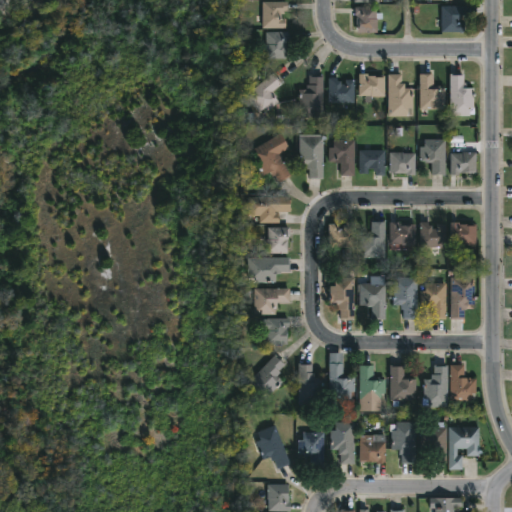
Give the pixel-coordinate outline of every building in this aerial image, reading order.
[(282,13),(282,18),(287,18),(287,28),(263,28),(263,1),(288,1),(288,10),(285,10),(285,13),(282,13)] [(461,15),(461,22),(465,22),(465,32),(443,32),(443,5),(468,5),(468,15),(461,15)] [(377,7),(377,13),(383,13),(383,20),(378,20),(378,31),(357,31),(356,7),(377,7)] [(288,59),(267,59),(266,32),(289,32),(289,41),(288,41),(288,59)] [(281,101),(270,110),(267,106),(261,111),(248,95),(275,72),(283,83),(273,91),(281,101)] [(464,72),(464,82),(467,82),(467,86),(474,86),(474,106),(470,106),(470,114),(451,114),(451,72),(464,72)] [(370,73),(370,75),(386,75),(386,96),(373,96),(373,103),(366,103),(366,95),(361,95),(361,73),(370,73)] [(402,74),(402,82),(405,82),(405,88),(413,88),(413,108),(408,108),(408,116),(389,116),(389,73),(402,74)] [(434,73),(434,88),(447,87),(447,101),(443,102),(443,109),(421,109),(421,73),(434,73)] [(325,75),(325,117),(305,117),(305,109),(300,109),(301,89),(308,89),(308,85),(311,85),(311,75),(325,75)] [(339,77),(339,80),(342,80),(342,83),(347,83),(347,79),(356,79),(356,102),(330,102),(330,77),(339,77)] [(278,154),(290,174),(278,181),(274,175),(271,176),(268,171),(262,174),(253,158),(256,156),(252,149),(279,133),(288,148),(278,154)] [(325,134),(325,178),(310,178),(310,169),(307,169),(307,167),(299,167),(299,134),(325,134)] [(446,139),(446,174),(432,174),(432,162),(420,162),(420,146),(424,146),(424,139),(446,139)] [(354,140),(354,176),(340,176),(340,162),(328,161),(328,147),(332,147),(332,140),(354,140)] [(384,150),(384,175),(375,175),(375,171),(372,171),(372,168),(367,168),(367,173),(358,173),(358,150),(384,150)] [(402,152),(414,153),(414,174),(406,174),(406,173),(388,173),(388,152),(402,152)] [(452,175),(452,153),(477,152),(477,173),(461,172),(460,175),(452,175)] [(274,211),(274,212),(278,212),(278,223),(259,223),(259,216),(247,216),(247,197),(289,197),(289,211),(274,211)] [(355,221),(355,247),(327,247),(327,224),(337,224),(337,228),(342,228),(342,225),(345,225),(345,221),(355,221)] [(458,221),(458,223),(475,224),(475,245),(448,245),(449,221),(458,221)] [(384,222),(384,258),(362,258),(362,250),(358,250),(359,236),(369,236),(369,222),(384,222)] [(397,222),(397,223),(399,223),(399,225),(414,225),(414,245),(388,244),(388,222),(397,222)] [(427,222),(427,225),(430,225),(430,228),(435,228),(435,223),(444,223),(444,247),(418,247),(418,222),(427,222)] [(288,254),(268,254),(269,227),(290,227),(290,237),(288,237),(288,254)] [(278,274),(278,282),(259,282),(259,278),(250,278),(250,258),(291,257),(292,271),(283,271),(283,274),(278,274)] [(468,276),(468,285),(473,285),(473,304),(465,304),(465,318),(449,319),(449,277),(468,276)] [(354,277),(355,319),(341,319),(341,310),(338,310),(338,304),(330,305),(330,286),(335,285),(335,278),(354,277)] [(386,277),(387,319),(374,319),(374,307),(361,307),(361,292),(366,291),(366,284),(372,284),(372,277),(386,277)] [(418,278),(418,319),(404,319),(404,310),(394,310),(394,286),(399,286),(399,278),(418,278)] [(447,283),(447,319),(433,320),(433,306),(420,306),(420,291),(426,291),(426,284),(447,283)] [(279,304),(279,315),(263,315),(263,309),(256,310),(256,289),(292,288),(292,302),(279,303),(279,304)] [(291,326),(291,337),(289,337),(289,342),(269,342),(269,329),(263,329),(263,317),(291,317),(291,326)] [(345,354),(345,377),(357,378),(357,400),(342,401),(342,397),(332,397),(332,354),(345,354)] [(291,379),(269,402),(250,384),(278,355),(288,364),(282,370),(291,379)] [(311,364),(311,373),(314,373),(314,377),(322,377),(322,405),(298,405),(298,363),(311,364)] [(375,365),(375,377),(381,377),(381,379),(387,379),(387,393),(382,394),(382,410),(361,411),(361,365),(375,365)] [(405,365),(405,377),(417,378),(417,393),(415,393),(415,400),(400,400),(400,407),(393,407),(393,400),(391,400),(391,365),(405,365)] [(446,365),(446,401),(443,401),(443,405),(427,405),(427,399),(422,399),(422,379),(429,379),(429,375),(432,375),(432,365),(446,365)] [(465,365),(465,377),(477,379),(476,398),(474,398),(474,401),(451,400),(451,365),(465,365)] [(354,422),(354,464),(340,464),(340,455),(337,455),(337,450),(330,450),(330,431),(334,431),(334,422),(354,422)] [(416,422),(416,464),(402,464),(402,455),(401,455),(401,449),(392,449),(393,432),(391,432),(391,425),(397,425),(397,422),(416,422)] [(277,426),(293,464),(280,469),(277,460),(274,462),(272,457),(265,460),(258,442),(262,440),(259,433),(277,426)] [(435,463),(432,463),(432,452),(418,451),(419,427),(445,428),(445,463),(435,463)] [(479,427),(480,456),(467,456),(467,449),(457,449),(457,456),(462,455),(463,470),(449,470),(449,427),(479,427)] [(324,432),(323,466),(309,466),(309,456),(297,456),(297,440),(302,440),(302,432),(324,432)] [(385,435),(385,464),(376,464),(376,462),(360,462),(359,435),(385,435)] [(291,491),(291,502),(293,502),(293,511),(271,511),(270,485),(291,485),(291,491)] [(455,507),(455,511),(436,511),(436,509),(431,509),(431,498),(461,498),(461,507),(455,507)]
